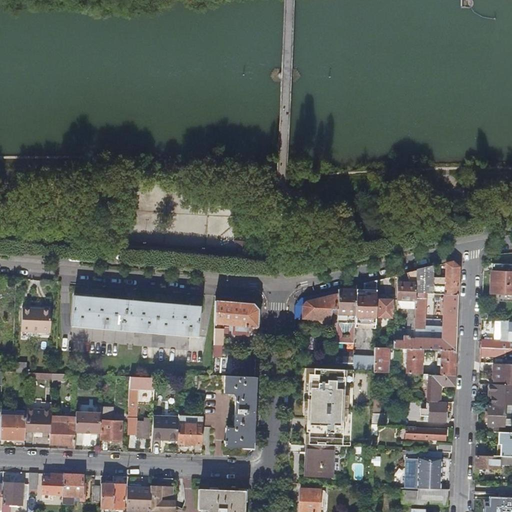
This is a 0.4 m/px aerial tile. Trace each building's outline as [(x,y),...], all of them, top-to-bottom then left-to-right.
[(450,204),(433,204),(433,221),(450,221),(450,204)] [(256,236),(248,225),(238,233),(247,244),(256,236)] [(431,267),(425,269),(416,271),(415,293),(430,294),(444,294),(458,295),(459,267),(453,262),(446,263),(446,278),(431,278),(431,267)] [(511,265),(492,264),(491,293),(511,293),(511,265)] [(397,299),(415,300),(415,293),(416,271),(408,273),(412,283),(398,282),(397,299)] [(375,324),(376,280),(363,283),(363,289),(356,289),(355,323),(355,327),(366,327),(366,324),(375,324)] [(338,289),(338,294),(337,308),(337,322),(342,322),(349,323),(355,323),(356,289),(356,285),(338,289)] [(338,294),(338,289),(337,289),(306,297),(307,301),(316,299),(338,294)] [(441,350),(456,350),(458,295),(444,294),(442,340),(433,339),(433,326),(424,326),(424,318),(429,318),(430,294),(415,293),(415,300),(415,302),(414,315),(413,329),(413,333),(413,338),(412,349),(421,349),(441,350)] [(333,308),(337,308),(338,294),(316,299),(307,301),(306,301),(303,306),(303,318),(317,319),(318,321),(323,322),(323,319),(330,319),(331,308),(333,308)] [(200,306),(74,296),(72,326),(197,336),(200,306)] [(394,297),(379,296),(378,315),(394,317),(394,297)] [(251,332),(257,333),(258,309),(253,304),(252,304),(235,302),(215,301),(214,342),(223,342),(224,324),(236,324),(235,330),(249,331),(249,326),(251,326),(251,332)] [(22,331),(42,332),(50,332),(51,309),(32,308),(23,308),(22,331)] [(336,354),(336,342),(337,322),(337,308),(333,308),(333,324),(330,324),(329,354),(336,354)] [(336,342),(354,342),(355,327),(355,323),(349,323),(349,337),(342,337),(342,322),(337,322),(336,342)] [(393,348),(407,348),(412,349),(413,338),(409,338),(409,336),(403,336),(403,341),(393,341),(393,348)] [(481,340),(481,348),(496,348),(496,341),(481,340)] [(388,348),(374,347),(374,356),(373,371),(373,372),(387,373),(388,348)] [(420,374),(421,349),(412,349),(407,348),(406,373),(420,374)] [(496,348),(481,348),(480,356),(495,357),(495,358),(504,358),(505,349),(496,348)] [(455,376),(456,350),(441,350),(440,376),(455,376)] [(353,363),(353,371),(373,371),(374,356),(353,355),(353,363)] [(353,363),(336,362),(335,370),(353,371),(353,363)] [(17,372),(27,372),(29,373),(29,370),(27,370),(27,363),(17,363),(17,372)] [(511,364),(494,364),(494,379),(495,379),(498,379),(498,384),(511,384),(511,364)] [(349,445),(353,371),(335,370),(309,368),(304,443),(307,443),(333,444),(349,445)] [(440,384),(454,385),(455,376),(440,376),(430,375),(429,401),(439,402),(440,384)] [(225,446),(252,447),(255,377),(225,376),(224,392),(233,392),(235,397),(234,428),(226,428),(226,440),(224,440),(224,443),(225,443),(225,446)] [(130,377),(130,380),(129,418),(135,418),(136,388),(155,389),(155,378),(130,377)] [(511,404),(511,384),(498,384),(495,384),(489,384),(489,393),(491,393),(491,404),(511,404)] [(445,421),(446,402),(439,402),(429,401),(428,401),(427,403),(427,408),(424,408),(421,408),(421,415),(429,415),(429,421),(445,421)] [(16,443),(25,443),(25,431),(26,413),(16,413),(16,410),(7,410),(7,403),(1,402),(0,437),(16,438),(16,443)] [(504,419),(505,405),(489,405),(488,425),(510,426),(510,419),(504,419)] [(114,408),(101,407),(101,413),(101,421),(102,421),(102,439),(122,440),(122,421),(114,421),(114,408)] [(26,413),(25,431),(50,432),(51,416),(51,410),(26,409),(26,413)] [(76,417),(75,432),(100,433),(101,421),(101,413),(76,412),(76,417)] [(379,413),(372,412),(371,423),(388,424),(388,413),(379,413)] [(50,444),(75,445),(75,432),(76,417),(51,416),(50,432),(50,444)] [(204,417),(179,416),(179,417),(178,424),(203,425),(204,417)] [(144,420),(138,420),(137,438),(144,438),(144,435),(150,435),(151,417),(144,417),(144,420)] [(178,440),(178,424),(179,417),(154,417),(153,439),(178,440)] [(136,434),(137,418),(135,418),(129,418),(128,434),(136,434)] [(203,425),(178,424),(178,440),(178,444),(203,445),(203,425)] [(445,440),(446,427),(441,427),(441,430),(406,428),(406,438),(445,440)] [(511,432),(510,432),(499,432),(498,443),(497,444),(497,457),(502,457),(503,457),(511,457),(511,432)] [(332,476),(333,444),(307,443),(307,475),(332,476)] [(442,452),(451,452),(452,444),(438,443),(438,451),(442,452)] [(440,489),(442,452),(438,451),(420,451),(419,488),(440,489)] [(369,456),(368,464),(378,465),(379,456),(369,456)] [(502,460),(502,457),(497,457),(490,457),(476,456),(476,468),(498,468),(498,460),(502,460)] [(511,466),(511,457),(503,457),(503,466),(511,466)] [(29,473),(28,485),(28,490),(37,490),(37,473),(29,473)] [(63,494),(64,474),(55,474),(55,477),(52,477),(43,477),(42,494),(51,494),(63,494)] [(83,475),(64,474),(63,494),(63,504),(73,504),(73,502),(74,496),(82,497),(83,483),(83,475)] [(86,483),(83,483),(82,497),(74,496),(73,502),(85,502),(86,483)] [(102,483),(102,486),(101,502),(101,508),(113,509),(114,484),(102,483)] [(28,485),(3,484),(3,485),(2,504),(11,504),(11,507),(16,507),(16,504),(22,504),(22,500),(28,500),(28,492),(28,490),(28,485)] [(114,484),(113,509),(124,509),(125,487),(125,484),(114,484)] [(93,502),(100,502),(101,486),(93,485),(93,502)] [(151,486),(151,488),(150,510),(158,510),(158,511),(169,511),(174,511),(175,497),(172,497),(173,486),(151,486)] [(150,511),(150,510),(151,488),(127,487),(126,510),(150,511)] [(301,488),(300,511),(320,511),(321,490),(301,488)] [(448,505),(449,489),(440,489),(419,488),(419,491),(404,490),(403,503),(448,505)] [(208,510),(208,511),(243,511),(244,492),(199,490),(198,509),(208,510)]
